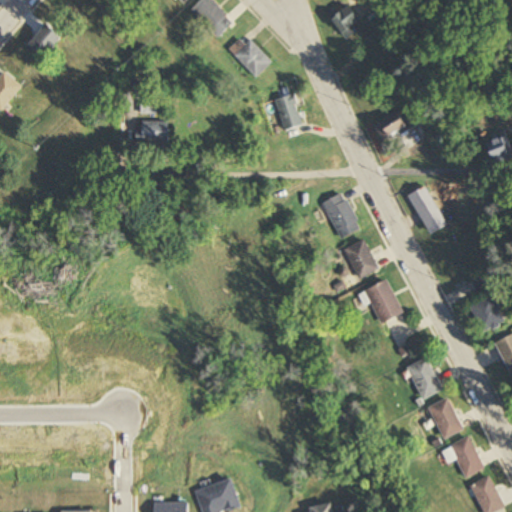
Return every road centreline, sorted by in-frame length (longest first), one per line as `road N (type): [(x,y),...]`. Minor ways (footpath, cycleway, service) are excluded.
road 1 (residential): [(307,45),(349,146),(511,456)]
road 2 (residential): [(0,412),(121,411)]
